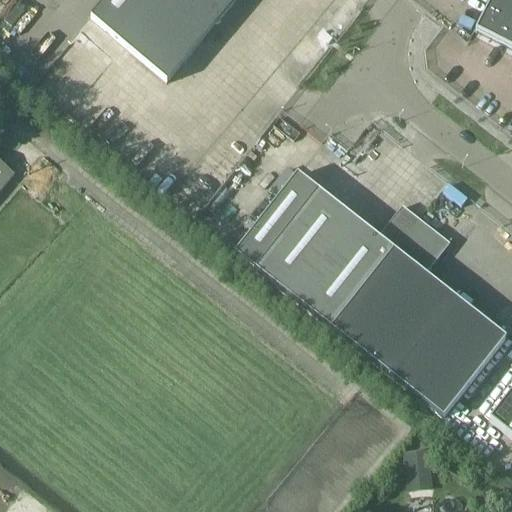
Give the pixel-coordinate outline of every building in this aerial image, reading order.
[(166,86),(238,0),(107,0),(90,21),(166,86)] [(511,0),(490,0),(474,33),(511,52),(511,0)] [(0,195),(15,178),(0,165),(0,195)] [(381,237),(302,178),(240,256),(446,418),(509,338),(429,274),(450,248),(402,210),(381,237)] [(511,396),(490,425),(511,441),(511,396)] [(403,453),(409,493),(434,488),(428,449),(403,453)]
